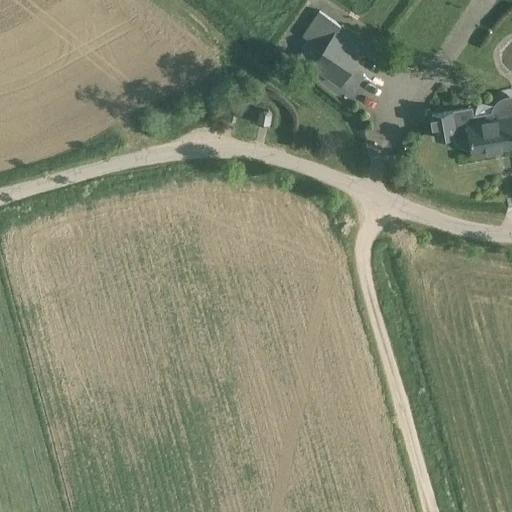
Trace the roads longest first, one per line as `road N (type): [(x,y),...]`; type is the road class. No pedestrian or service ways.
road 1 (unclassified): [(0,209),(201,153),(248,153),(469,224),(511,224)]
road 2 (unknown): [(375,192),(364,249),(436,511)]
